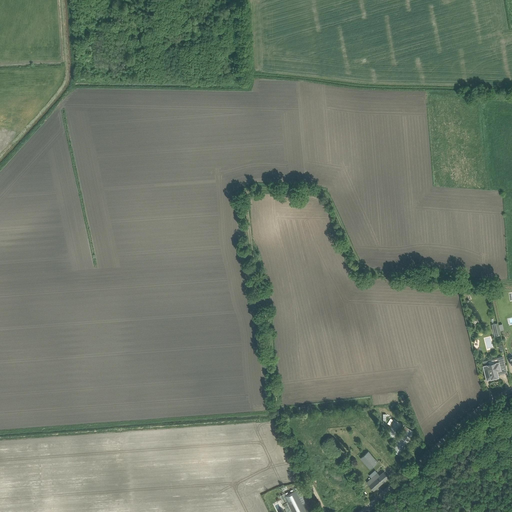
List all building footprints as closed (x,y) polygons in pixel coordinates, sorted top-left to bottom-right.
[(493,377),(497,376),(498,376),(498,374),(497,370),(501,369),(500,367),(506,366),(503,357),(489,360),(490,364),(488,364),(484,365),(487,379),(492,378),(493,377)] [(396,439),(404,425),(393,418),(385,432),(396,439)] [(390,449),(398,454),(402,456),(417,433),(405,425),(390,449)] [(369,451),(361,458),(370,469),(378,462),(369,451)] [(378,472),(367,482),(374,490),(389,477),(384,471),(380,475),(378,472)] [(303,505),(296,490),(285,496),(292,511),(314,511),(309,502),(303,505)]
